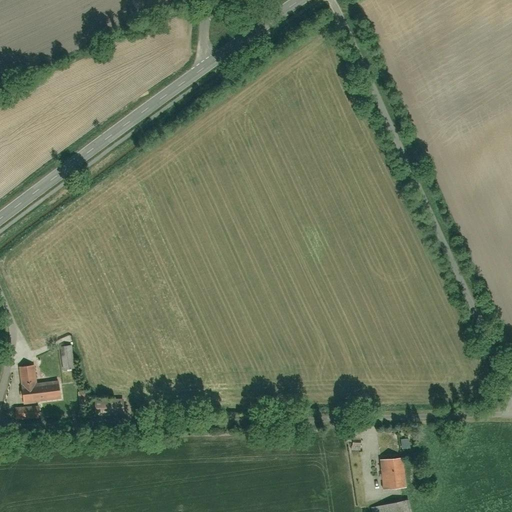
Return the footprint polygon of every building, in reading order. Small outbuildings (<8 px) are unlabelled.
[(62,347),(62,372),(74,372),(74,348),(62,347)] [(62,383),(39,385),(38,366),(22,367),(24,405),(63,403),(62,383)] [(77,393),(78,405),(90,404),(89,392),(77,393)] [(94,400),(94,416),(127,415),(127,400),(94,400)] [(18,408),(18,421),(44,421),(44,408),(18,408)] [(349,431),(350,446),(364,445),(363,430),(349,431)] [(381,459),(384,489),(408,487),(406,457),(381,459)] [(410,511),(409,502),(372,508),(372,511),(410,511)]
